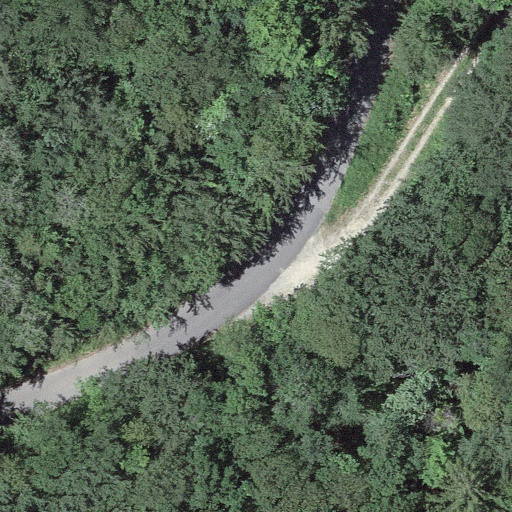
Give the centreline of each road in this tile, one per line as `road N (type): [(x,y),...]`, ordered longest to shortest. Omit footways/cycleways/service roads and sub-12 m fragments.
road 1 (track): [(0,405),(164,336),(258,264),(313,192),(338,141),(376,0)]
road 2 (track): [(164,336),(303,277),(347,246),(507,0)]
